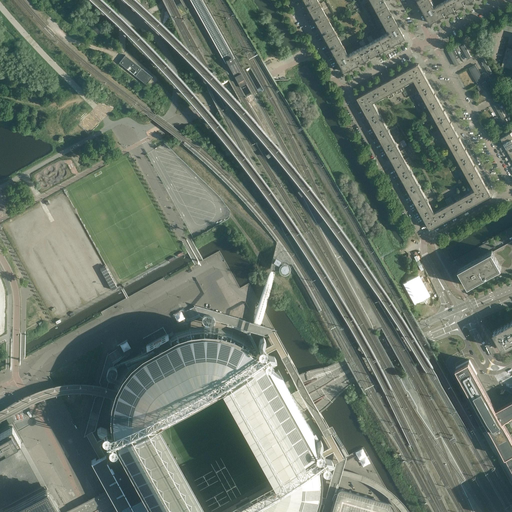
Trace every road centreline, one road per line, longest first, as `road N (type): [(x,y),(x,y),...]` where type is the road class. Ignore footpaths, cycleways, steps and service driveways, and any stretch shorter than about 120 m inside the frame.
road 1 (secondary): [(451,312),(79,511)]
road 2 (secondary): [(103,511),(457,325)]
road 3 (unknown): [(151,451),(141,403),(173,370),(209,364),(249,401)]
road 4 (residential): [(424,241),(341,90)]
road 5 (residential): [(417,47),(500,198)]
road 6 (residential): [(511,186),(430,40)]
